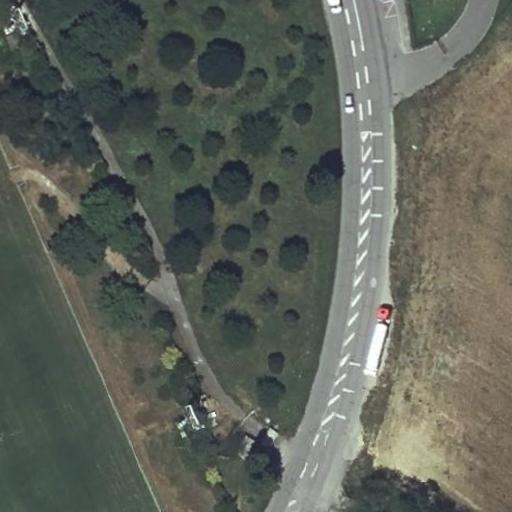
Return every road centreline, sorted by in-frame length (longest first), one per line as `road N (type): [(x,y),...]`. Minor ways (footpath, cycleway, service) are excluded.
road 1 (unclassified): [(317,483),(351,390),(377,243),(378,67),(361,0)]
road 2 (unclassified): [(331,0),(347,83),(347,244),(321,385),(291,470)]
